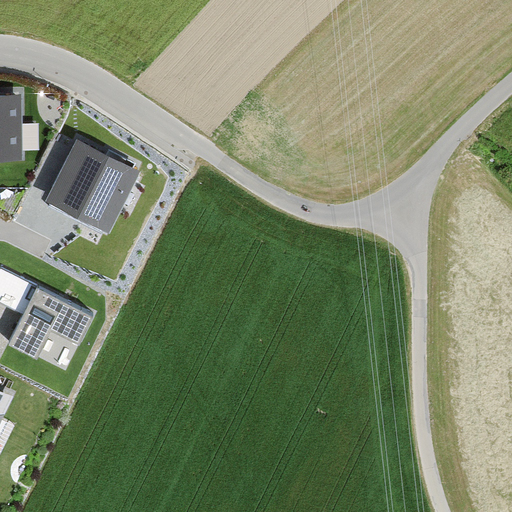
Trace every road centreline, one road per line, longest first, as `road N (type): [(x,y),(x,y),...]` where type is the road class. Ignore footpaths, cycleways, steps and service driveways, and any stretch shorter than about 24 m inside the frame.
road 1 (unclassified): [(0,47),(69,62),(281,199),(326,216),(369,215),(407,200)]
road 2 (unclassified): [(407,200),(419,275),(420,404),(446,511)]
road 3 (unclassified): [(407,200),(447,142),(511,82)]
